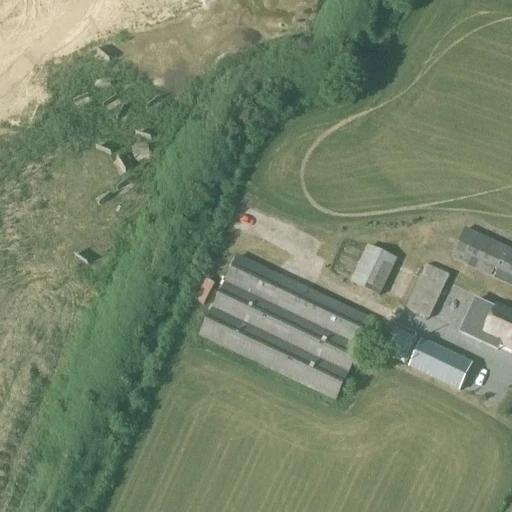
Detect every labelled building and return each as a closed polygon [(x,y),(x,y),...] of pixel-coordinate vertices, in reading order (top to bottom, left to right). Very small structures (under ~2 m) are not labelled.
[(511,250),(465,229),(450,259),(511,287),(511,250)] [(350,284),(380,297),(397,260),(367,246),(350,284)] [(198,337),(336,402),(373,322),(237,256),(198,337)] [(406,309),(429,320),(450,277),(426,266),(406,309)] [(476,300),(460,333),(482,343),(484,338),(511,350),(511,315),(497,308),(496,310),(476,300)] [(378,355),(405,367),(417,341),(391,327),(378,355)] [(460,392),(472,366),(421,342),(409,368),(460,392)]
